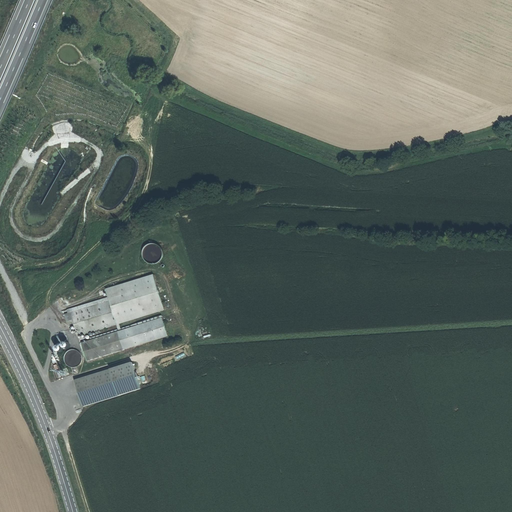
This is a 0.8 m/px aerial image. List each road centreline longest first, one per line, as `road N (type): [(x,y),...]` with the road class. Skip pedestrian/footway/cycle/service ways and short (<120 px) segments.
road 1 (track): [(9,344),(165,208),(194,197),(276,188),(511,200)]
road 2 (track): [(511,118),(438,142),(350,155),(184,85)]
road 3 (track): [(89,511),(53,398),(19,337)]
road 4 (secondary): [(9,344),(73,511)]
